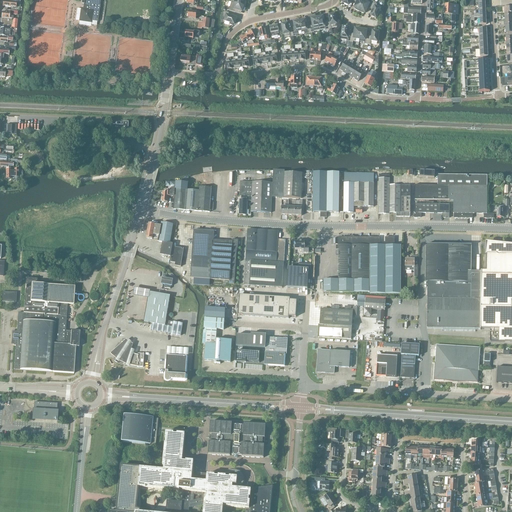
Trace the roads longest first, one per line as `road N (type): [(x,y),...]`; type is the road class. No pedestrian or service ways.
road 1 (unclassified): [(511,229),(245,223),(140,209)]
road 2 (tertiary): [(511,421),(300,407)]
road 3 (unclassified): [(301,386),(511,399)]
road 4 (tertiary): [(300,407),(101,396)]
road 5 (tertiary): [(90,382),(140,209)]
road 6 (residential): [(385,98),(321,70),(217,77)]
road 7 (unclassified): [(156,150),(113,138),(92,117),(0,113)]
